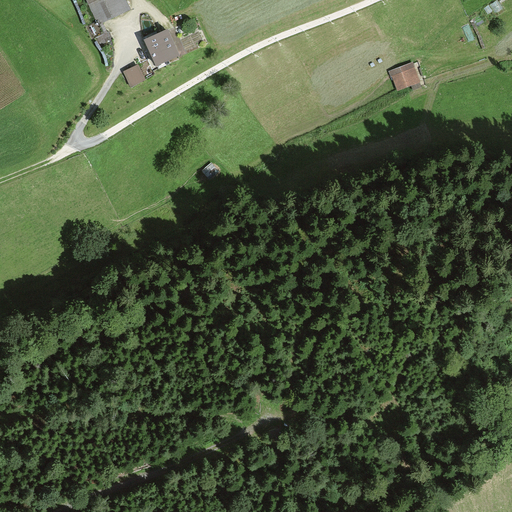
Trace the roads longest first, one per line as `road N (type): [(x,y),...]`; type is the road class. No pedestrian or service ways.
road 1 (unclassified): [(84,147),(258,47),(379,0)]
road 2 (track): [(274,421),(65,511)]
road 3 (track): [(124,41),(118,70),(80,128),(84,147)]
